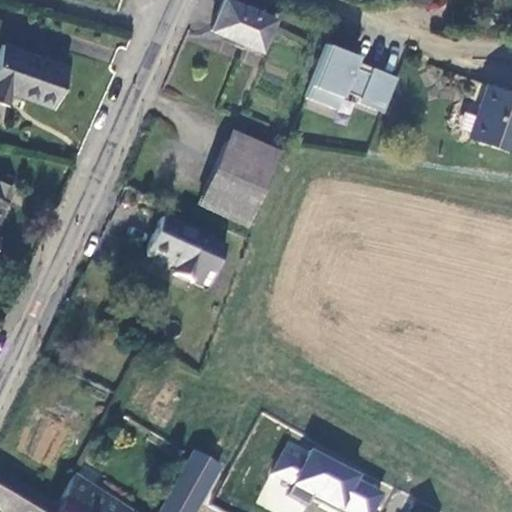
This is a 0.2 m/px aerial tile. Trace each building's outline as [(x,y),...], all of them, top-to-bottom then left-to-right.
[(271,18),(226,0),(225,0),(213,29),(260,48),(271,18)] [(10,91),(58,106),(69,66),(2,44),(0,50),(0,104),(5,106),(10,91)] [(303,99),(333,110),(340,91),(357,97),(355,103),(374,109),(387,74),(368,67),(366,73),(349,66),(353,55),(322,44),(303,99)] [(481,123),(474,141),(511,156),(511,97),(498,91),(484,125),(481,123)] [(247,224),(277,146),(227,128),(198,206),(247,224)] [(0,214),(11,190),(0,185),(0,214)] [(208,242),(160,221),(143,260),(171,272),(168,279),(188,288),(208,242)] [(286,438),(254,503),(271,511),(303,511),(310,498),(338,511),(375,511),(388,487),(286,438)] [(189,511),(201,490),(174,476),(154,511),(114,511),(65,486),(52,509),(50,511),(189,511)] [(0,511),(50,511),(52,509),(0,481),(0,511)]
